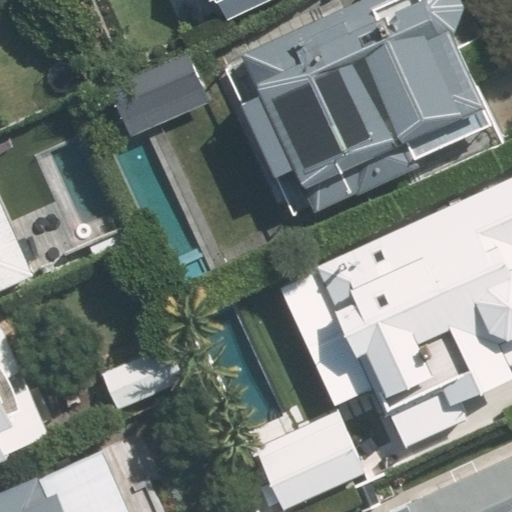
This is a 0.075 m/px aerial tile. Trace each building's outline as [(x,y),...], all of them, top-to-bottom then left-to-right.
[(457,28),(462,22),(464,17),(466,13),(468,9),(468,3),(467,0),(362,0),(242,56),(262,98),(242,107),(274,177),(296,167),(305,186),(314,207),(491,126),(503,154),(511,150),(511,55),(477,71),(457,28)] [(190,52),(113,88),(134,134),(212,99),(190,52)] [(511,178),(320,266),(396,432),(511,378),(511,178)] [(0,278),(15,271),(0,238),(0,278)] [(9,322),(0,326),(0,458),(58,431),(9,322)] [(189,379),(169,339),(103,367),(123,409),(189,379)] [(287,504),(367,467),(341,413),(262,449),(287,504)] [(38,474),(0,491),(0,511),(125,511),(98,452),(41,477),(38,474)] [(511,511),(511,460),(430,498),(433,505),(416,511),(511,511)] [(253,511),(246,494),(212,509),(213,511),(253,511)]
